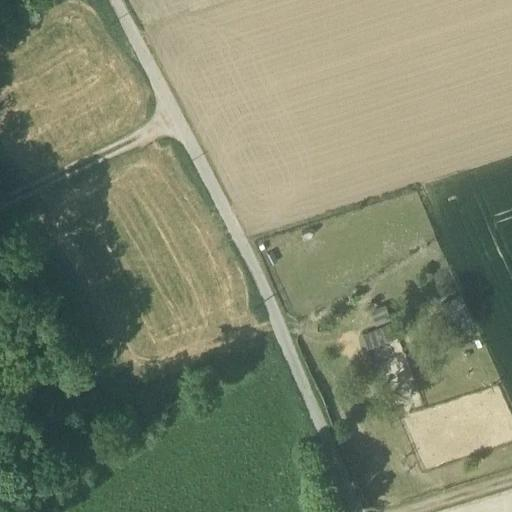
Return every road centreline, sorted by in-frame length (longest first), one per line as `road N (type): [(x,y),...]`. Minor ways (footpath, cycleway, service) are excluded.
road 1 (unclassified): [(353,511),(240,240),(115,0)]
road 2 (track): [(0,197),(179,120)]
